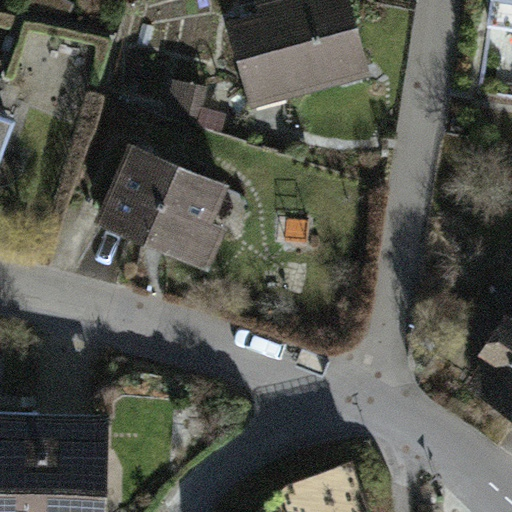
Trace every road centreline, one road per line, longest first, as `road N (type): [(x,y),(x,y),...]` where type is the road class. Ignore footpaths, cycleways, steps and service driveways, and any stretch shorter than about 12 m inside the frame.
road 1 (residential): [(441,0),(384,411)]
road 2 (residential): [(0,296),(356,392),(384,411)]
road 3 (residential): [(384,411),(511,509)]
